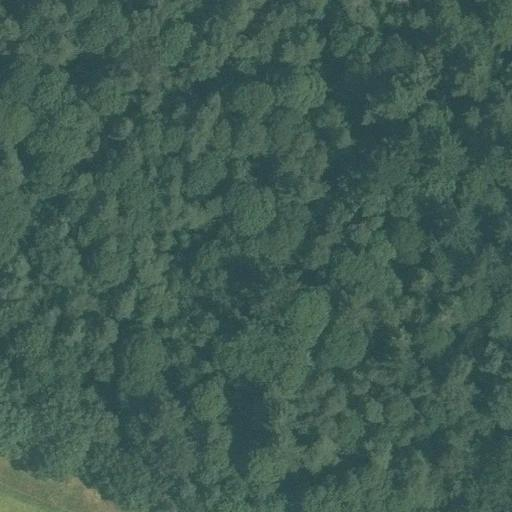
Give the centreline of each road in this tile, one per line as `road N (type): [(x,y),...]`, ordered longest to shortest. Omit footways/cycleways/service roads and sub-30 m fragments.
road 1 (unknown): [(79,0),(116,34),(346,182),(511,316)]
road 2 (track): [(0,378),(282,511)]
